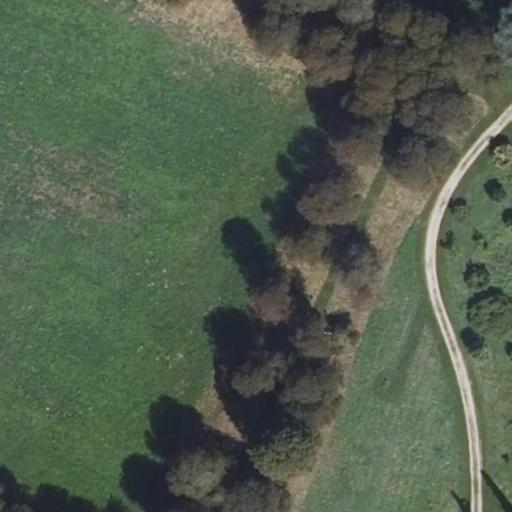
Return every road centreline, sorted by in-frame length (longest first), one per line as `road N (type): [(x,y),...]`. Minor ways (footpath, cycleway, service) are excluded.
road 1 (track): [(418,66),(191,511)]
road 2 (track): [(511,132),(472,171),(441,224),(438,289),(472,377),(485,461),(483,511)]
road 3 (track): [(286,0),(418,66)]
